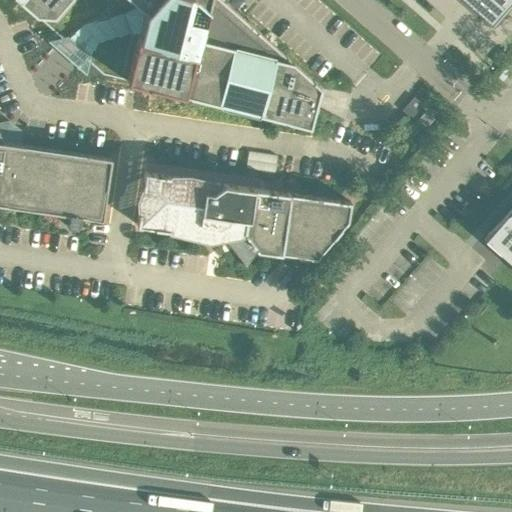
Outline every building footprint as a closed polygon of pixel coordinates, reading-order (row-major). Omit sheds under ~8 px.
[(127,81),(310,127),(321,86),(222,0),(18,0),(36,16),(54,17),(69,0),(132,0),(139,6),(123,14),(130,33),(139,33),(127,81)] [(462,0),(476,12),(490,24),(511,0),(462,0)] [(423,104),(414,96),(402,110),(411,118),(423,104)] [(426,127),(434,119),(426,111),(418,119),(426,127)] [(111,158),(16,144),(17,133),(8,126),(0,128),(0,203),(69,214),(67,225),(76,226),(80,221),(80,216),(102,219),(111,158)] [(220,234),(224,234),(246,263),(241,270),(242,271),(258,249),(316,258),(347,220),(350,201),(257,187),(255,180),(145,163),(136,224),(206,234),(211,234),(216,235),(220,234)] [(511,206),(484,239),(511,263),(511,206)]
